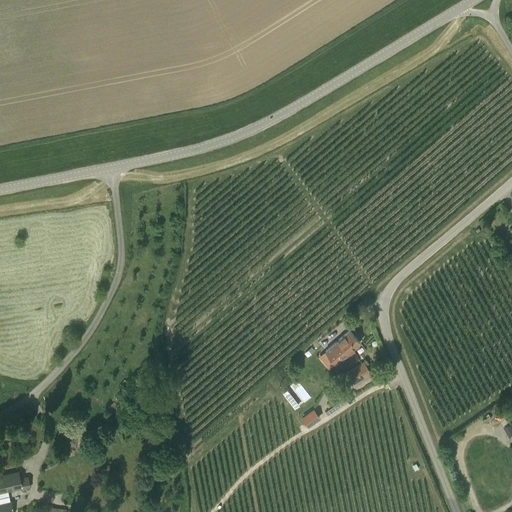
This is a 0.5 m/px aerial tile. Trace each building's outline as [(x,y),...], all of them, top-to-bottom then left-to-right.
[(354,352),(352,349),(360,342),(350,330),(325,351),(335,363),(346,354),(349,357),(354,352)] [(364,362),(346,373),(353,384),(371,373),(364,362)] [(344,398),(338,403),(341,407),(347,402),(344,398)] [(313,408),(301,418),(308,427),(320,417),(313,408)] [(58,446),(57,459),(68,460),(69,447),(58,446)] [(20,479),(18,471),(0,474),(0,491),(22,487),(22,490),(30,488),(28,477),(20,479)] [(13,511),(11,501),(0,503),(0,511),(13,511)]
